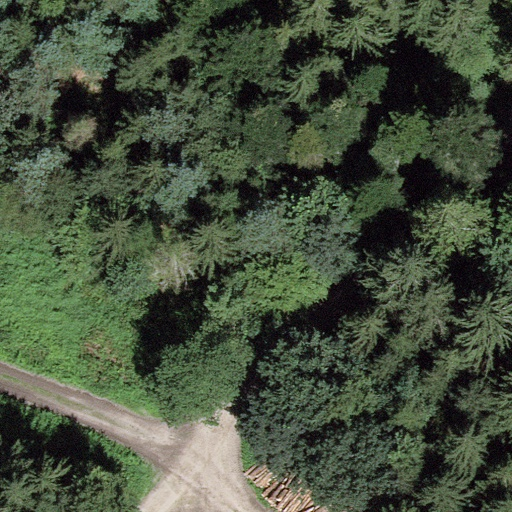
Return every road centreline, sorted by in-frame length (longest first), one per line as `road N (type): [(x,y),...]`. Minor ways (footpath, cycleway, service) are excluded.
road 1 (track): [(511,130),(137,511)]
road 2 (track): [(251,511),(195,452),(0,383)]
